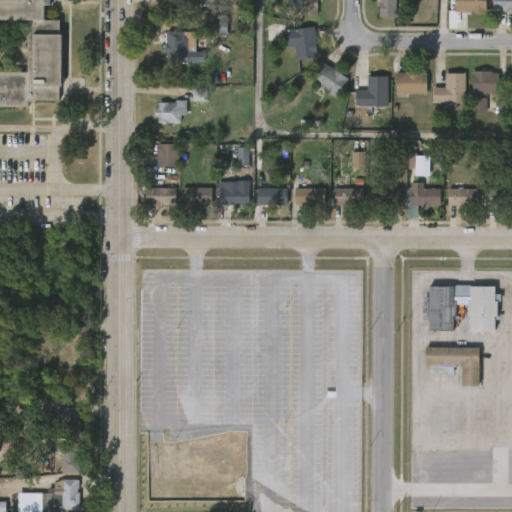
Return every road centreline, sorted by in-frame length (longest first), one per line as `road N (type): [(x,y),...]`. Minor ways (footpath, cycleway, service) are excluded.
road 1 (residential): [(114,234),(511,238)]
road 2 (tertiary): [(118,511),(114,234)]
road 3 (residential): [(385,238),(384,511)]
road 4 (tertiary): [(114,234),(115,0)]
road 5 (residential): [(356,0),(360,32),(372,39),(511,40)]
